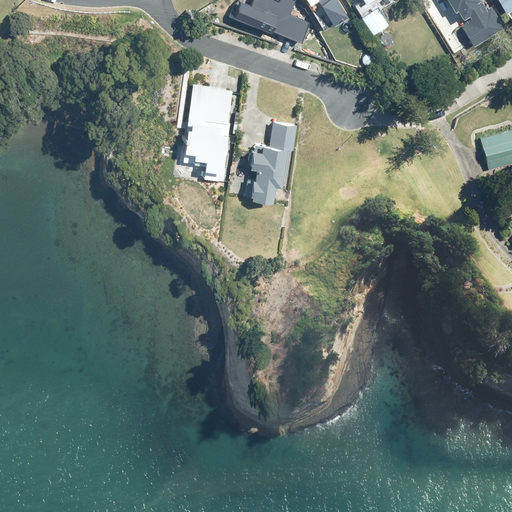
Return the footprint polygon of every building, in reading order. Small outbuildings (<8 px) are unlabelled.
[(239,2),(233,17),(306,47),(316,22),(294,13),(299,1),(297,0),(278,0),(278,1),(276,0),(256,0),(253,8),(239,2)] [(304,0),(311,10),(316,6),(311,0),(304,0)] [(447,0),(461,23),(466,20),(467,22),(462,25),(474,44),(501,28),(491,10),(486,13),(478,0),(447,0)] [(511,0),(496,0),(503,12),(511,5),(511,0)] [(376,6),(359,16),(369,33),(387,23),(376,6)] [(198,55),(194,67),(206,71),(210,59),(198,55)] [(217,171),(229,89),(189,83),(183,124),(180,123),(179,131),(182,132),(179,151),(189,152),(188,157),(200,158),(199,168),(217,171)] [(290,149),(293,124),(269,121),(267,145),(258,144),(258,150),(248,149),(246,167),(252,168),(250,179),(244,178),(242,194),(248,195),(247,198),(269,201),(271,185),(277,185),(278,174),(283,174),(286,148),(290,149)] [(511,132),(511,129),(478,138),(487,169),(511,161),(511,132)]
